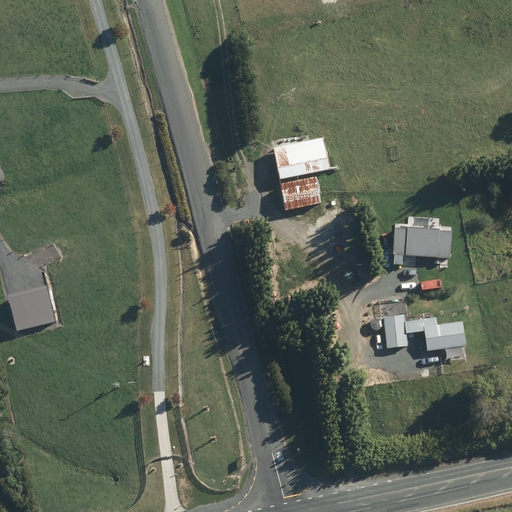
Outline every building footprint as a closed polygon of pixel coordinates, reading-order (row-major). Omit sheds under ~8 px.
[(327,138),(278,147),(284,178),(333,170),(327,138)] [(320,178),(281,184),(286,209),(325,202),(320,178)] [(440,218),(408,215),(408,226),(394,225),(391,254),(454,258),(456,231),(439,230),(440,218)] [(320,282),(294,288),(298,307),(324,301),(320,282)] [(466,321),(440,324),(440,318),(406,320),(406,316),(384,317),(386,349),(409,346),(408,334),(426,333),(428,351),(468,347),(466,321)]
